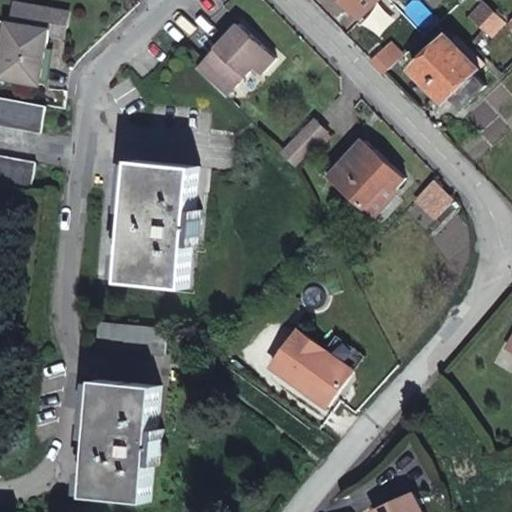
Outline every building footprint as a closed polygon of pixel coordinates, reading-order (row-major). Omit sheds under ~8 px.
[(348,0),(364,15),(379,0),(348,0)] [(508,24),(489,4),(474,18),(494,37),(508,24)] [(53,17),(41,15),(39,27),(10,23),(2,77),(43,84),(51,31),(66,33),(69,10),(54,7),(53,17)] [(39,27),(41,15),(12,11),(10,23),(39,27)] [(244,16),(210,49),(236,75),(241,79),(260,60),(266,65),(279,52),(244,16)] [(449,99),(455,94),(478,72),(483,68),(452,35),(418,67),(449,99)] [(374,60),(386,71),(406,53),(394,41),(374,60)] [(236,75),(210,49),(203,56),(229,82),(236,75)] [(478,72),(455,94),(466,106),(489,84),(478,72)] [(54,105),(0,95),(0,123),(49,132),(54,105)] [(319,118),(298,139),(311,153),(333,131),(319,118)] [(332,175),(367,206),(389,181),(396,187),(407,174),(365,137),(332,175)] [(287,151),(300,165),(311,153),(298,139),(287,151)] [(0,180),(40,188),(45,162),(0,154),(0,180)] [(191,286),(197,236),(202,236),(206,208),(201,207),(206,167),(144,158),(129,279),(191,286)] [(453,197),(435,179),(418,198),(437,216),(453,197)] [(389,181),(367,206),(373,212),(377,216),(399,190),(396,187),(389,181)] [(174,328),(107,321),(105,345),(171,353),(174,328)] [(168,384),(106,377),(93,496),(154,503),(159,456),(165,457),(169,429),(163,428),(168,384)] [(285,418),(325,462),(335,448),(314,425),(335,398),(315,378),(285,418)] [(424,511),(416,494),(376,511),(424,511)]
